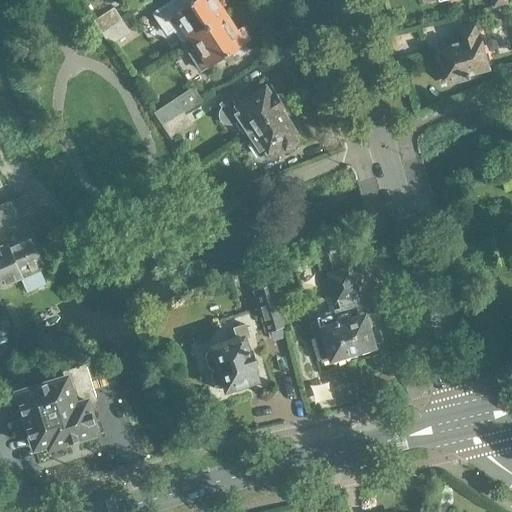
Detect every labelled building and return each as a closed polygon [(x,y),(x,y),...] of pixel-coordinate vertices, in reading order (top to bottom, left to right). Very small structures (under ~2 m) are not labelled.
[(187,0),(170,0),(154,11),(168,32),(181,23),(190,36),(225,13),(216,0),(190,0),(188,1),(187,0)] [(102,30),(122,17),(114,6),(94,18),(102,30)] [(225,12),(225,13),(190,36),(201,53),(188,61),(195,72),(208,63),(209,65),(250,38),(242,25),(236,29),(225,12)] [(122,17),(102,30),(111,44),(131,31),(122,17)] [(470,73),(489,68),(476,24),(455,30),(459,44),(440,50),(449,84),(471,78),(470,73)] [(277,92),(270,82),(253,93),(247,85),(219,102),(222,106),(220,110),(220,113),(220,117),(222,119),(223,121),(225,122),(227,123),(232,123),(234,122),(238,120),(246,132),(285,106),(285,104),(286,98),(281,91),(277,92)] [(164,126),(185,112),(203,100),(194,86),(154,112),(164,126)] [(291,114),(285,106),(246,132),(261,154),(281,141),(285,147),(296,139),(293,134),(297,132),(287,117),(291,114)] [(193,124),(185,112),(164,126),(171,138),(193,124)] [(187,192),(192,208),(217,197),(211,182),(187,192)] [(0,225),(33,212),(25,194),(9,201),(8,201),(0,204),(0,225)] [(0,287),(22,278),(20,274),(42,264),(28,235),(6,245),(4,240),(0,241),(0,287)] [(334,244),(326,247),(329,258),(337,255),(334,244)] [(318,318),(310,320),(322,360),(330,357),(331,359),(374,345),(365,314),(362,315),(359,305),(360,305),(349,269),(328,275),(335,301),(338,300),(340,307),(317,314),(318,318)] [(287,326),(279,301),(274,284),(252,290),(265,333),(287,326)] [(241,384),(257,379),(253,366),(255,365),(251,351),(249,352),(244,337),(249,336),(246,324),(234,328),(237,339),(213,346),(213,347),(205,350),(206,352),(204,356),(207,367),(211,369),(212,371),(209,375),(213,385),(216,387),(217,391),(225,388),(226,390),(229,389),(232,390),(239,388),(241,384)] [(64,374),(65,378),(18,392),(35,447),(47,443),(48,446),(97,432),(87,401),(94,399),(85,368),(64,374)]
